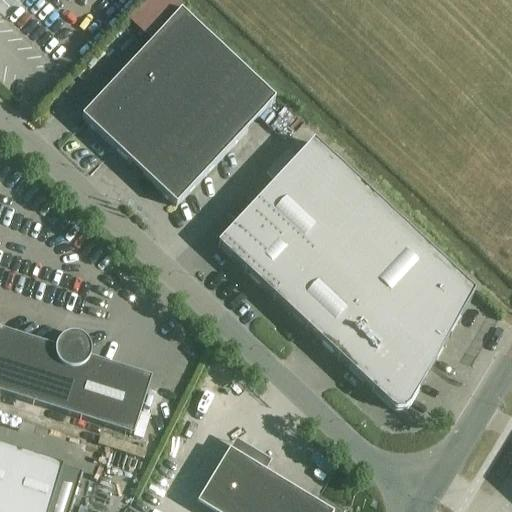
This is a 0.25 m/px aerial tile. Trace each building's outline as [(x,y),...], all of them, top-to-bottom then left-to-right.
[(82,121),(176,209),(274,105),(180,16),(82,121)] [(317,259),(371,201),(309,141),(215,247),(275,304),(317,259)] [(373,312),(432,367),(473,297),(371,201),(317,259),(373,312)] [(334,359),(373,312),(317,259),(275,304),(334,359)] [(373,312),(334,359),(388,410),(399,415),(407,410),(432,367),(373,312)] [(52,348),(0,331),(0,395),(133,437),(151,379),(90,360),(90,353),(88,346),(83,341),(77,337),(69,336),(62,338),(56,342),(52,348)] [(69,511),(81,476),(0,450),(0,511),(69,511)] [(70,457),(44,450),(40,462),(67,469),(70,457)] [(314,506),(246,464),(216,511),(339,511),(318,499),(314,506)]
